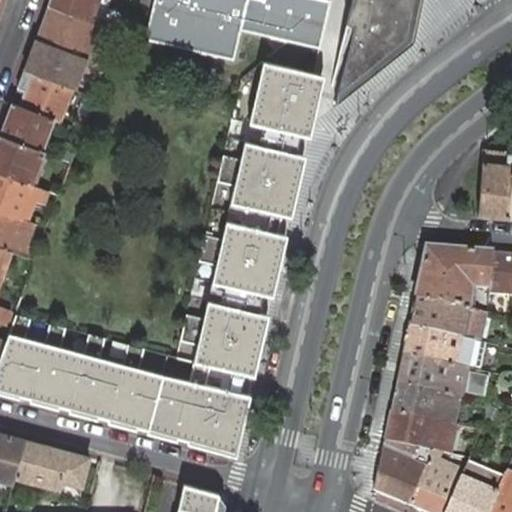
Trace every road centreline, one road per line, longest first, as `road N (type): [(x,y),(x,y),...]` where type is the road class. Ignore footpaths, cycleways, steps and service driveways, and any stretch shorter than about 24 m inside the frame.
road 1 (secondary): [(511,21),(391,119),(347,186),(273,489)]
road 2 (secondary): [(319,500),(391,211)]
road 3 (residential): [(273,489),(0,417)]
road 4 (secondary): [(391,211),(420,162),(511,83)]
road 5 (residential): [(391,211),(431,227),(511,239)]
